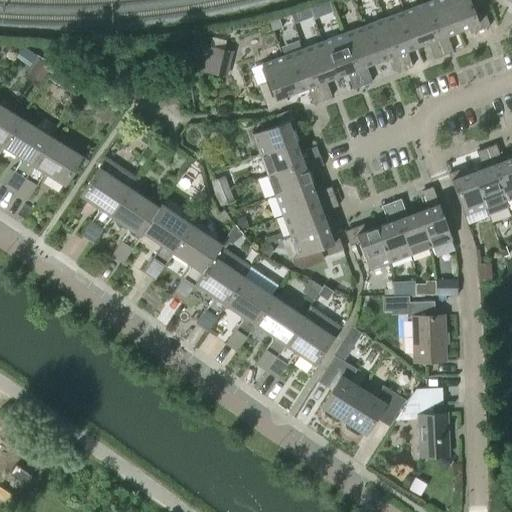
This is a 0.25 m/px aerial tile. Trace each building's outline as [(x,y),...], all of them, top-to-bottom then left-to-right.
[(457,31),(445,0),(433,0),(424,4),(443,55),(453,51),(446,35),(457,31)] [(469,0),(445,0),(457,31),(468,27),(470,33),(489,26),(483,12),(475,16),(469,0)] [(443,55),(424,4),(404,11),(417,46),(427,42),(433,59),(443,55)] [(417,46),(404,11),(383,19),(402,71),(412,67),(406,50),(417,46)] [(402,71),(383,19),(363,26),(376,61),(386,57),(393,74),(402,71)] [(376,61),(363,26),(343,34),(362,86),(372,82),(365,65),(376,61)] [(362,86),(343,34),(323,41),(336,76),(346,72),(353,89),(362,86)] [(336,76),(323,41),(303,49),(322,100),(332,97),(325,80),(336,76)] [(229,53),(205,46),(199,70),(223,76),(229,53)] [(322,100),(303,49),(281,57),(295,92),(306,88),(312,104),(322,100)] [(281,57),(261,64),(267,81),(258,84),(267,109),(287,102),(285,96),(295,92),(281,57)] [(0,150),(2,147),(20,118),(0,105),(0,150)] [(252,134),(259,155),(295,142),(291,132),(297,130),(290,110),(275,115),(278,124),(252,134)] [(16,193),(50,137),(20,118),(2,147),(18,156),(19,161),(4,186),(16,193)] [(81,156),(50,137),(16,193),(27,199),(42,175),(47,174),(63,185),(81,156)] [(150,140),(139,156),(147,161),(157,145),(150,140)] [(267,175),(318,156),(315,146),(298,153),(295,142),(259,155),(267,175)] [(494,144),(485,148),(504,200),(511,196),(511,158),(511,157),(500,161),(494,144)] [(485,148),(475,152),(481,168),(471,172),(484,207),(486,214),(506,206),(504,200),(485,148)] [(322,166),(318,156),(267,175),(274,195),(309,182),(305,172),(322,166)] [(110,216),(129,188),(135,178),(105,157),(79,195),(96,206),(97,211),(81,235),(92,243),(110,216)] [(457,170),(447,173),(463,215),(484,207),(471,172),(460,176),(457,170)] [(281,215),(333,196),(330,187),(313,193),(309,182),(274,195),(281,215)] [(427,208),(416,212),(429,247),(450,239),(431,187),(421,191),(427,208)] [(158,208),(158,207),(129,188),(110,216),(126,226),(127,231),(111,255),(122,263),(142,233),(158,208)] [(337,206),(333,196),(281,215),(290,237),(325,224),(320,212),(337,206)] [(429,247),(416,212),(406,216),(400,199),(390,202),(409,254),(429,247)] [(409,254),(390,202),(379,206),(386,223),(375,227),(388,262),(409,254)] [(172,253),(191,225),(160,204),(158,207),(158,208),(142,233),(158,243),(159,248),(143,272),(154,279),(172,253)] [(328,233),(325,224),(290,237),(297,257),(324,247),(327,255),(341,250),(334,231),(328,233)] [(221,245),(191,225),(172,253),(188,263),(189,268),(173,292),(184,299),(194,284),(220,246),(221,245)] [(388,262),(375,227),(365,231),(362,225),(343,232),(349,246),(358,243),(368,270),(388,262)] [(250,267),(220,246),(194,284),(210,295),(211,300),(195,323),(206,331),(224,304),(243,277),(250,267)] [(254,324),(272,296),(243,277),(224,304),(239,315),(240,320),(225,343),(236,351),(254,324)] [(311,277),(305,288),(327,300),(333,290),(311,277)] [(449,280),(435,280),(435,294),(449,294),(449,280)] [(396,292),(415,292),(416,282),(396,282),(396,292)] [(267,369),(302,316),(272,296),(254,324),(269,335),(270,340),(256,361),(256,362),(267,369)] [(391,296),(379,297),(379,309),(392,309),(391,296)] [(413,361),(431,361),(444,360),(442,315),(433,316),(433,301),(407,302),(407,317),(412,317),(413,361)] [(308,306),(302,316),(267,369),(278,377),(292,354),(297,353),(314,364),(339,327),(308,306)] [(350,347),(342,342),(330,361),(322,373),(336,382),(322,404),(325,406),(323,409),(324,413),(336,420),(340,419),(341,417),(344,418),(363,388),(349,380),(357,368),(343,359),(350,347)] [(376,397),(363,388),(344,418),(346,419),(344,422),(345,426),(357,433),(360,432),(362,430),(365,432),(380,409),(393,418),(406,398),(383,384),(376,397)] [(459,400),(459,385),(444,385),(444,400),(459,400)] [(442,386),(416,387),(405,404),(418,403),(420,455),(448,454),(447,412),(429,412),(429,402),(442,402),(442,386)]
